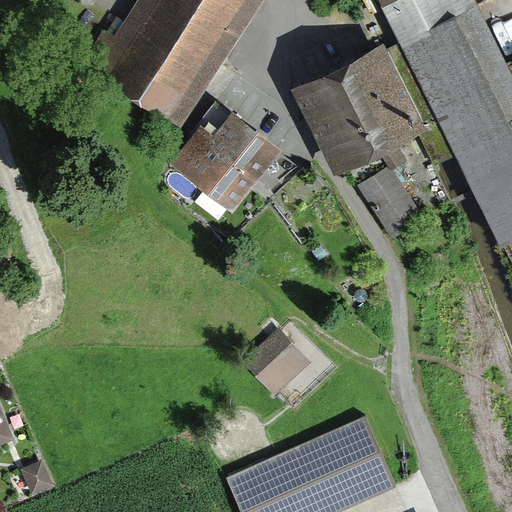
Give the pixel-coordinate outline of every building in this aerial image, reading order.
[(265,0),(144,0),(103,64),(188,119),(265,0)] [(457,0),(385,0),(502,247),(511,242),(511,71),(481,5),(464,13),(457,0)] [(383,48),(304,87),(345,170),(425,130),(383,48)] [(222,138),(203,124),(169,171),(234,219),(287,148),(240,113),(222,138)] [(396,165),(365,184),(395,233),(426,214),(396,165)] [(312,359),(279,325),(243,359),(275,393),(312,359)] [(0,403),(0,443),(15,437),(0,403)] [(316,511),(393,478),(364,415),(227,475),(243,511),(316,511)] [(43,465),(28,472),(36,489),(51,482),(43,465)]
